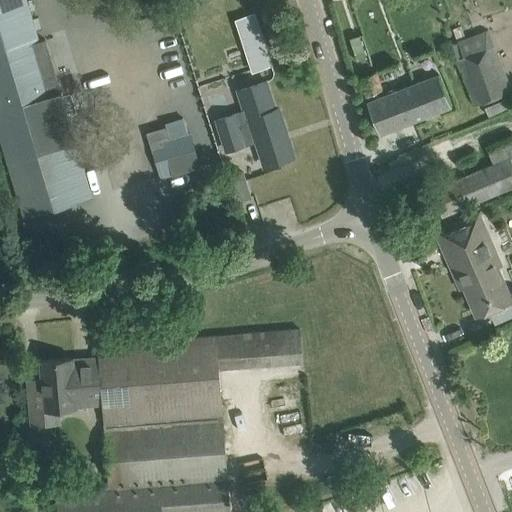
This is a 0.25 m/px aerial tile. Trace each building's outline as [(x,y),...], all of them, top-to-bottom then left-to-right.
[(26,0),(0,0),(0,134),(25,218),(85,199),(85,198),(92,195),(45,40),(39,42),(26,0)] [(255,12),(235,19),(252,73),(272,66),(255,12)] [(474,105),(511,92),(506,75),(498,53),(489,29),(458,40),(464,56),(457,58),(474,105)] [(360,35),(350,38),(357,61),(367,58),(360,35)] [(366,96),(383,88),(377,71),(360,79),(366,96)] [(380,133),(451,106),(439,74),(368,102),(380,133)] [(217,118),(221,132),(228,151),(244,145),(244,144),(257,140),(265,165),(294,156),(279,108),(278,107),(276,107),(267,80),(238,89),(244,110),(232,114),(217,118)] [(165,127),(148,132),(160,178),(174,174),(200,167),(191,134),(190,132),(169,138),(165,127)] [(511,159),(511,157),(511,156),(511,143),(490,153),(494,164),(431,191),(441,215),(494,193),(511,185),(511,159)] [(511,299),(497,266),(501,264),(478,213),(436,231),(461,288),(465,286),(477,315),(511,299)] [(242,333),(99,344),(100,357),(104,403),(221,394),(219,367),(244,366),(242,333)] [(73,358),(40,360),(42,377),(42,380),(44,410),(60,409),(77,408),(77,405),(104,403),(100,357),(73,359),(73,358)] [(110,486),(57,490),(58,511),(230,511),(221,394),(104,403),(110,486)]
